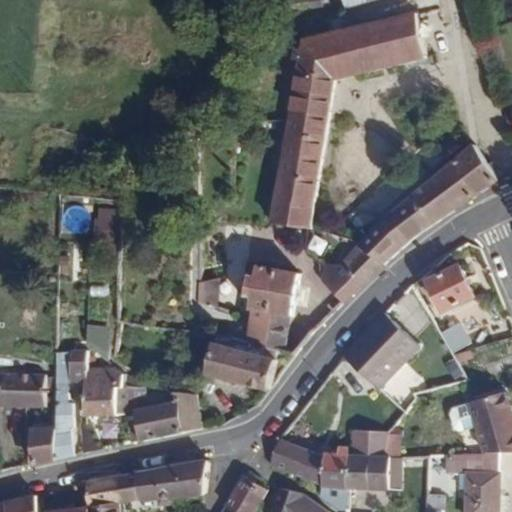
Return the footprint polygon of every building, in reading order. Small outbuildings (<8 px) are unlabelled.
[(344,0),(348,10),(376,0),(344,0)] [(398,65),(425,57),(415,10),(388,16),(389,19),(300,42),(300,49),(293,48),(291,58),(297,60),(287,120),(271,223),(307,229),(333,78),(397,63),(398,65)] [(427,231),(499,179),(471,145),(384,215),(365,238),(373,247),(389,264),(427,231)] [(116,216),(116,209),(98,208),(98,218),(95,218),(94,233),(112,233),(113,216),(116,216)] [(389,264),(373,247),(356,263),(371,279),(389,264)] [(343,302),(371,279),(356,263),(349,270),(329,269),(325,285),(343,302)] [(292,313),(299,271),(258,265),(256,275),(246,273),(242,295),(253,297),(251,307),(255,308),(252,328),(250,341),(284,347),(289,313),(292,313)] [(479,309),(463,275),(434,289),(449,323),(479,309)] [(218,281),(199,280),(198,302),(217,303),(218,281)] [(386,393),(428,351),(395,317),(352,359),(386,393)] [(461,324),(443,331),(452,352),(470,344),(461,324)] [(107,361),(108,327),(87,327),(86,342),(87,342),(88,343),(91,346),(107,361)] [(268,384),(273,352),(228,344),(210,340),(205,371),(240,379),(268,384)] [(85,369),(86,351),(76,341),(68,351),(68,353),(69,384),(78,383),(85,378),(85,369)] [(76,455),(73,426),(76,425),(73,400),(70,400),(69,384),(68,353),(58,353),(56,428),(56,460),(76,455)] [(115,414),(116,389),(122,389),(122,377),(107,362),(107,370),(85,369),(85,378),(85,380),(84,413),(115,414)] [(0,406),(18,407),(19,374),(0,372),(0,406)] [(47,408),(47,375),(19,374),(18,407),(47,408)] [(143,404),(140,388),(130,388),(132,406),(143,404)] [(185,433),(176,389),(166,389),(168,400),(143,404),(132,406),(129,407),(136,444),(185,433)] [(206,428),(197,390),(176,389),(185,433),(206,428)] [(511,453),(511,396),(510,389),(470,403),(483,454),(497,453),(511,453)] [(56,460),(56,428),(44,429),(44,430),(35,431),(36,463),(56,460)] [(349,430),(349,448),(350,455),(390,455),(391,432),(349,430)] [(348,489),(350,455),(349,448),(338,449),(338,455),(322,455),(284,440),(278,462),(291,468),(321,486),(348,489)] [(498,472),(497,453),(483,454),(449,454),(449,473),(466,473),(465,511),(501,511),(501,472),(498,472)] [(397,490),(398,455),(390,455),(350,455),(348,489),(397,490)] [(208,492),(208,461),(144,474),(116,480),(117,505),(162,498),(164,505),(186,501),(185,495),(197,494),(203,493),(208,492)] [(232,511),(253,511),(267,488),(243,475),(225,508),(232,511)] [(117,505),(116,480),(87,487),(88,507),(88,508),(112,506),(117,505)] [(298,511),(305,492),(286,485),(281,504),(298,511)] [(347,511),(348,489),(321,486),(320,499),(337,511),(347,511)] [(328,511),(305,492),(298,511),(281,504),(277,511),(328,511)] [(37,511),(36,495),(0,502),(0,511),(37,511)] [(446,511),(446,497),(428,497),(428,511),(446,511)]
